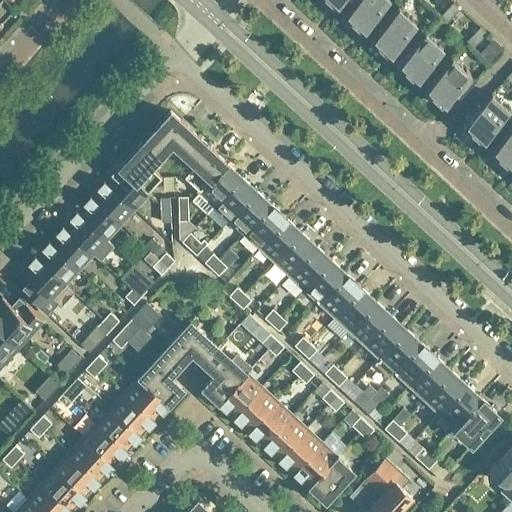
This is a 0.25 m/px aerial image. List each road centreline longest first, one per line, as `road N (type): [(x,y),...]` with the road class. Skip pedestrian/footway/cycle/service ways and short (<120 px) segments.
road 1 (residential): [(170,52),(511,369)]
road 2 (secondary): [(511,297),(207,14)]
road 3 (residential): [(511,234),(264,0)]
road 4 (residential): [(0,237),(170,52)]
road 5 (residential): [(136,511),(192,451),(258,511)]
